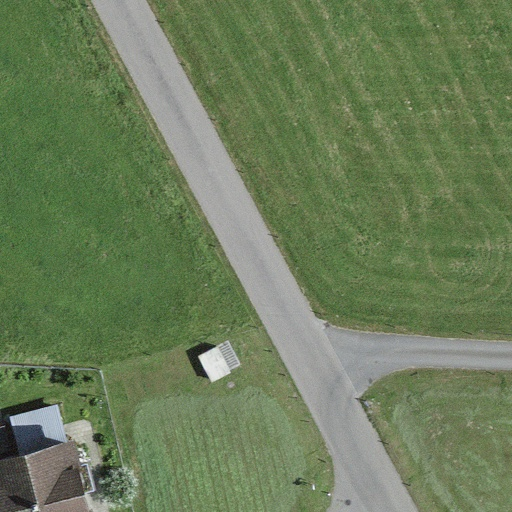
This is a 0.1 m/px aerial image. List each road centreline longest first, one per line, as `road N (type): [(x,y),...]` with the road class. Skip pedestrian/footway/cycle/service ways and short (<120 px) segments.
road 1 (unclassified): [(388,511),(119,0)]
road 2 (track): [(511,354),(312,358)]
